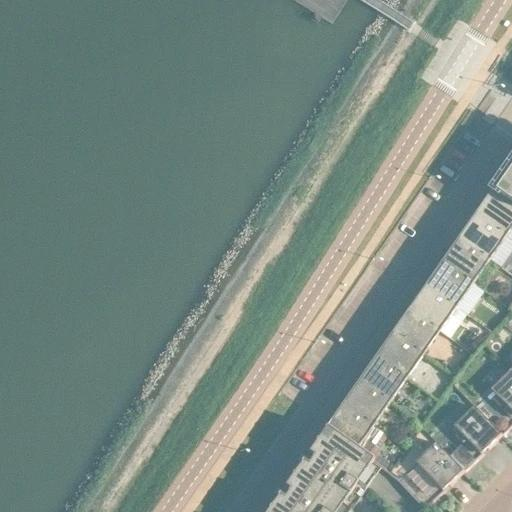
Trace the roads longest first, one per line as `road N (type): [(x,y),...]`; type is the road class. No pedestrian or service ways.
road 1 (tertiary): [(166,511),(308,309),(499,0)]
road 2 (residential): [(234,511),(511,110)]
